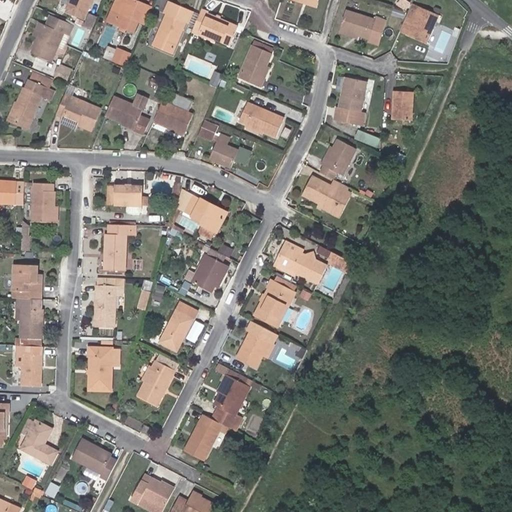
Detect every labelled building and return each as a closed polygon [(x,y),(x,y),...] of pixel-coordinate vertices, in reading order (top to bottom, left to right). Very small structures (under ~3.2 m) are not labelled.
[(84,19),(92,0),(71,0),(66,11),(84,19)] [(146,5),(146,4),(138,1),(134,0),(115,0),(111,11),(120,15),(116,24),(134,32),(138,22),(146,5)] [(188,23),(193,12),(169,1),(164,13),(166,14),(153,46),(172,54),(186,22),(188,23)] [(426,43),(438,15),(412,4),(409,11),(400,30),(426,43)] [(145,24),(152,8),(146,5),(138,22),(145,24)] [(403,18),(405,12),(394,8),(391,14),(403,18)] [(378,45),(387,20),(376,17),(375,19),(346,10),(340,29),(359,36),(368,39),(367,41),(378,45)] [(116,24),(120,15),(111,11),(107,20),(116,24)] [(230,45),(238,27),(201,11),(200,14),(195,26),(192,32),(198,35),(199,32),(230,45)] [(195,26),(200,14),(193,12),(188,23),(195,26)] [(92,30),(98,17),(90,14),(85,24),(83,23),(82,26),(92,30)] [(50,28),(54,18),(50,16),(46,26),(50,28)] [(58,46),(64,32),(69,35),(73,26),(54,18),(50,28),(46,26),(43,25),(38,37),(31,53),(51,62),(58,46)] [(38,37),(43,25),(38,23),(33,35),(38,37)] [(358,39),(359,36),(340,29),(339,32),(358,39)] [(63,49),(69,35),(64,32),(58,46),(63,49)] [(274,48),(255,40),(253,45),(272,53),(274,48)] [(267,66),(272,54),(272,53),(253,45),(252,45),(238,78),(261,88),(264,81),(261,80),(267,66)] [(125,66),(131,54),(117,48),(112,61),(125,66)] [(67,81),(72,69),(65,66),(64,69),(58,67),(54,76),(67,81)] [(264,81),(270,67),(267,66),(261,80),(264,81)] [(118,75),(121,70),(114,67),(112,72),(118,75)] [(53,79),(33,71),(30,80),(50,88),(53,79)] [(214,71),(209,83),(217,87),(222,75),(214,71)] [(361,112),(367,82),(345,77),(342,91),(339,107),(337,107),(334,120),(362,126),(365,113),(361,112)] [(28,129),(42,97),(51,100),(55,91),(50,88),(30,80),(29,80),(26,88),(23,87),(17,102),(10,121),(28,129)] [(162,95),(165,88),(151,82),(149,87),(155,90),(155,92),(157,93),(162,95)] [(412,121),(413,92),(394,91),(392,119),(412,121)] [(92,131),(101,109),(65,93),(56,115),(62,118),(62,119),(77,125),(92,131)] [(184,135),(193,114),(188,112),(193,101),(175,93),(170,104),(162,101),(154,121),(168,128),(184,135)] [(159,103),(162,95),(157,93),(154,100),(159,103)] [(144,110),(148,98),(138,94),(134,104),(114,96),(107,114),(122,121),(135,127),(134,130),(144,134),(150,120),(140,115),(143,110),(144,110)] [(10,121),(17,102),(16,102),(8,120),(10,121)] [(276,137),(284,118),(247,102),(239,121),(246,124),(263,132),(276,137)] [(76,129),(77,125),(62,119),(61,122),(76,129)] [(219,126),(204,120),(198,135),(212,141),(213,140),(216,133),(219,126)] [(135,127),(122,121),(121,124),(134,130),(135,127)] [(263,132),(246,124),(245,127),(262,134),(263,132)] [(184,135),(168,128),(168,129),(184,136),(184,135)] [(360,130),(357,140),(380,146),(383,136),(360,130)] [(234,160),(239,149),(228,145),(231,138),(220,133),(217,142),(209,158),(231,168),(234,160)] [(343,176),(357,149),(338,139),(333,147),(324,166),(320,172),(333,179),(337,172),(343,176)] [(324,166),(333,147),(331,146),(321,164),(324,166)] [(246,165),(252,151),(240,147),(239,149),(234,160),(246,165)] [(349,187),(335,180),(331,186),(313,176),(303,195),(319,204),(335,212),(347,191),(349,187)] [(23,204),(24,182),(0,180),(0,211),(1,212),(1,203),(23,204)] [(55,223),(55,206),(55,192),(54,192),(54,184),(34,183),(32,222),(55,223)] [(142,196),(143,186),(108,185),(107,205),(127,206),(126,211),(129,214),(139,214),(142,212),(142,206),(142,196)] [(185,212),(194,196),(181,189),(170,226),(183,233),(185,230),(175,225),(174,224),(181,210),(185,212)] [(339,217),(351,193),(347,191),(335,212),(319,204),(318,206),(339,217)] [(226,215),(212,207),(214,205),(201,198),(200,199),(194,196),(185,212),(192,215),(192,216),(203,222),(201,225),(202,225),(215,232),(217,232),(226,215)] [(228,212),(214,205),(212,207),(226,215),(228,212)] [(125,271),(127,235),(129,235),(130,225),(109,224),(108,234),(106,234),(104,270),(125,271)] [(215,232),(202,225),(198,233),(211,241),(215,232)] [(205,246),(189,237),(187,241),(203,250),(205,246)] [(286,241),(275,263),(297,273),(318,284),(327,265),(316,259),(313,252),(307,254),(303,252),(304,250),(286,241)] [(229,257),(233,250),(223,245),(219,251),(229,257)] [(221,283),(229,266),(228,266),(232,258),(229,257),(219,251),(211,247),(207,255),(206,254),(196,273),(191,282),(212,293),(215,287),(217,281),(221,283)] [(353,263),(333,252),(329,259),(331,265),(348,273),(353,263)] [(297,273),(275,263),(274,266),(295,276),(297,273)] [(38,265),(14,264),(13,298),(17,298),(41,299),(42,274),(38,274),(38,265)] [(191,282),(196,273),(190,270),(185,279),(191,282)] [(294,292),(297,286),(278,276),(274,282),(294,292)] [(116,296),(117,278),(98,277),(98,285),(97,285),(95,327),(115,328),(116,296)] [(278,327),(296,293),(294,292),(274,282),(272,281),(269,287),(261,304),(255,315),(278,327)] [(146,309),(151,291),(145,290),(142,299),(141,299),(138,307),(146,309)] [(307,300),(311,294),(303,290),(300,296),(307,300)] [(163,302),(165,295),(155,292),(153,299),(163,302)] [(41,309),(41,299),(17,298),(16,320),(21,320),(21,338),(43,339),(43,309),(41,309)] [(181,345),(194,319),(194,318),(198,311),(180,302),(176,309),(159,343),(175,351),(178,344),(181,345)] [(195,340),(206,325),(199,320),(188,335),(195,340)] [(280,336),(252,321),(247,331),(250,332),(237,358),(256,369),(263,356),(270,341),(275,344),(280,336)] [(43,346),(43,339),(21,338),(20,346),(43,346)] [(268,358),(275,344),(270,341),(263,356),(268,358)] [(41,387),(43,346),(20,346),(17,346),(17,367),(22,367),(22,386),(41,387)] [(112,350),(113,348),(90,347),(90,356),(89,371),(89,390),(112,391),(112,365),(112,350)] [(179,363),(159,353),(156,360),(176,370),(179,363)] [(157,406),(176,370),(156,360),(152,367),(145,382),(138,396),(157,406)] [(253,381),(220,363),(216,371),(223,374),(226,375),(250,387),(253,381)] [(145,382),(152,367),(150,366),(142,380),(145,382)] [(250,387),(226,375),(222,382),(218,391),(220,392),(215,404),(219,406),(212,419),(223,425),(234,431),(241,418),(236,415),(250,387)] [(7,430),(7,415),(9,415),(9,404),(0,404),(0,437),(4,438),(5,430),(7,430)] [(204,461),(223,425),(212,419),(203,414),(185,451),(204,461)] [(28,435),(35,423),(29,419),(23,432),(28,435)] [(45,444),(52,429),(36,420),(35,423),(28,435),(21,449),(51,464),(58,451),(45,444)] [(145,424),(141,431),(149,436),(153,428),(145,424)] [(107,480),(118,461),(111,457),(100,452),(102,449),(82,439),(72,458),(101,474),(100,476),(107,480)] [(254,449),(247,445),(242,454),(250,458),(254,449)] [(112,454),(102,449),(100,452),(111,457),(112,454)] [(29,475),(25,483),(33,488),(38,480),(29,475)] [(163,510),(174,489),(161,482),(152,478),(149,484),(146,488),(139,484),(131,500),(138,504),(141,499),(163,510)] [(175,488),(161,481),(161,482),(174,489),(175,488)] [(54,497),(60,487),(51,483),(46,493),(54,497)] [(45,492),(35,488),(33,492),(42,495),(43,496),(45,492)] [(42,495),(33,492),(30,500),(33,502),(35,496),(40,499),(42,495)] [(211,511),(216,505),(202,497),(193,492),(188,501),(179,496),(170,511),(211,511)] [(20,511),(22,509),(0,499),(0,511),(20,511)] [(161,511),(163,510),(141,499),(138,504),(153,511),(161,511)] [(138,504),(131,500),(129,504),(136,508),(138,504)]
